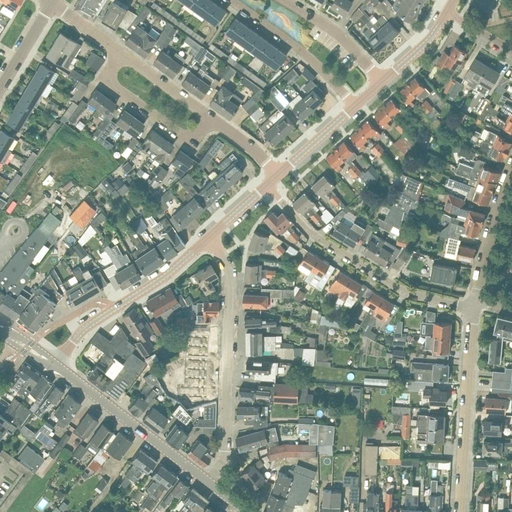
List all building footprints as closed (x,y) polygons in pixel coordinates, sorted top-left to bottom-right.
[(14,12),(21,0),(6,0),(0,10),(0,19),(1,20),(8,9),(14,12)] [(79,0),(76,7),(95,18),(105,0),(79,0)] [(114,0),(102,20),(116,28),(118,24),(127,30),(128,29),(138,15),(114,0)] [(202,0),(186,0),(186,1),(196,9),(202,0)] [(215,3),(210,0),(202,0),(196,9),(206,16),(215,3)] [(334,0),(331,6),(344,14),(353,0),(334,0)] [(378,0),(379,0),(380,1),(388,11),(393,6),(387,0),(378,0)] [(419,9),(404,0),(397,12),(412,20),(419,9)] [(403,0),(404,0),(419,9),(423,0),(403,0)] [(388,11),(380,1),(376,5),(384,14),(373,24),(389,41),(399,32),(386,18),(391,14),(388,11)] [(154,2),(151,6),(162,13),(164,9),(154,2)] [(225,11),(215,3),(206,16),(216,24),(225,11)] [(138,15),(128,29),(132,32),(126,42),(135,49),(148,32),(144,29),(146,25),(146,24),(143,22),(151,10),(145,5),(138,15)] [(174,17),(164,9),(162,13),(172,20),(174,17)] [(389,41),(373,24),(360,9),(353,14),(351,18),(355,22),(360,17),(369,27),(364,33),(379,50),(389,41)] [(185,24),(174,17),(172,20),(182,28),(185,24)] [(236,18),(230,26),(226,31),(237,38),(246,25),(236,18)] [(173,26),(169,23),(157,39),(148,32),(135,49),(145,56),(155,42),(159,45),(173,26)] [(195,31),(185,24),(182,28),(192,35),(195,31)] [(256,33),(246,25),(237,38),(247,46),(256,33)] [(174,26),(173,26),(159,45),(165,49),(172,39),(171,38),(177,30),(173,27),(174,26)] [(205,38),(195,31),(192,35),(202,42),(205,38)] [(60,32),(53,44),(74,56),(81,45),(60,32)] [(266,40),(256,33),(247,46),(257,53),(266,40)] [(180,47),(164,69),(173,76),(182,65),(181,64),(184,60),(184,58),(180,55),(184,50),(185,49),(192,40),(188,37),(180,47)] [(276,47),(266,40),(257,53),(267,60),(276,47)] [(196,42),(192,46),(198,51),(202,46),(196,42)] [(226,53),(212,43),(209,47),(223,57),(226,53)] [(74,56),(53,44),(46,55),(67,68),(74,56)] [(468,52),(455,44),(449,54),(444,51),(436,64),(447,70),(449,65),(460,71),(467,59),(464,58),(468,52)] [(216,56),(202,46),(194,57),(199,61),(204,55),(212,61),(216,56)] [(180,47),(172,57),(162,50),(154,62),(164,69),(180,47)] [(286,55),(276,47),(267,60),(277,68),(286,55)] [(92,52),(85,63),(97,70),(105,60),(92,52)] [(236,60),(226,53),(223,57),(233,64),(236,60)] [(475,59),(470,67),(464,78),(469,81),(467,84),(474,88),(487,66),(475,59)] [(246,68),(236,60),(233,64),(243,72),(246,68)] [(41,63),(34,75),(46,82),(53,71),(41,63)] [(230,66),(225,63),(217,73),(222,77),(223,77),(230,66)] [(191,71),(182,83),(192,90),(206,70),(208,67),(204,64),(201,68),(200,68),(196,75),(191,71)] [(236,70),(230,66),(223,77),(228,80),(236,70)] [(487,66),(474,88),(480,91),(479,93),(485,96),(499,73),(487,66)] [(256,75),(246,68),(243,72),(253,79),(256,75)] [(297,73),(293,68),(284,76),(288,81),(297,73)] [(69,74),(79,80),(87,85),(91,79),(83,75),(72,69),(69,74)] [(209,72),(206,70),(192,90),(202,97),(215,78),(208,73),(209,72)] [(34,75),(27,86),(39,94),(46,82),(34,75)] [(269,84),(256,75),(253,79),(266,88),(269,84)] [(509,79),(504,75),(495,90),(501,93),(501,92),(509,79)] [(255,84),(245,77),(241,82),(256,93),(242,105),(246,110),(255,102),(266,92),(255,84)] [(430,92),(416,77),(407,85),(416,95),(421,101),(430,92)] [(87,86),(87,85),(79,80),(75,87),(78,89),(71,97),(76,101),(87,86)] [(462,84),(456,80),(448,94),(454,98),(462,84)] [(322,92),(312,81),(304,88),(309,93),(303,98),(313,109),(323,100),(319,95),(322,92)] [(233,93),(223,85),(210,103),(220,110),(233,93)] [(290,102),(274,85),(270,89),(285,106),(289,103),(290,102)] [(416,95),(407,85),(398,93),(410,107),(414,104),(410,100),(416,95)] [(43,96),(39,94),(27,86),(20,98),(32,105),(36,107),(43,96)] [(96,89),(90,97),(87,101),(97,108),(106,96),(96,89)] [(285,106),(270,89),(266,92),(266,93),(267,94),(266,94),(280,111),(281,110),(285,106)] [(233,93),(220,110),(230,118),(243,100),(233,93)] [(299,94),(290,102),(289,103),(303,118),(313,109),(303,98),(303,99),(299,94)] [(511,99),(502,94),(498,101),(504,104),(502,108),(510,113),(508,116),(511,118),(511,99)] [(115,103),(105,96),(97,108),(92,115),(96,118),(101,111),(107,115),(115,103)] [(32,105),(20,98),(13,109),(25,117),(32,105)] [(405,112),(392,98),(383,106),(392,116),(397,112),(401,116),(405,112)] [(489,99),(487,98),(482,98),(475,110),(481,113),(486,105),(489,99)] [(86,103),(80,99),(67,118),(72,122),(86,103)] [(433,108),(426,99),(423,102),(423,103),(420,105),(423,110),(429,104),(433,108),(430,110),(433,108)] [(77,104),(73,101),(66,110),(70,113),(77,104)] [(259,107),(255,102),(246,110),(250,115),(259,107)] [(429,104),(423,110),(426,113),(433,108),(429,104)] [(495,116),(498,111),(486,105),(481,113),(478,118),(482,120),(488,112),(495,116)] [(392,116),(383,106),(374,114),(387,129),(390,125),(387,121),(392,116)] [(434,107),(430,110),(437,118),(441,115),(434,107)] [(25,117),(13,109),(6,121),(18,128),(25,117)] [(70,113),(66,110),(59,119),(64,122),(70,113)] [(124,110),(118,118),(116,121),(121,125),(118,131),(122,134),(134,117),(124,110)] [(295,125),(281,110),(280,111),(278,113),(276,110),(269,117),(275,124),(285,134),(295,125)] [(437,118),(430,110),(425,114),(432,122),(437,118)] [(494,121),(501,125),(510,130),(511,129),(511,118),(508,116),(505,121),(497,116),(494,121)] [(144,124),(134,117),(122,133),(127,137),(129,137),(132,133),(135,135),(144,124)] [(381,134),(368,119),(359,127),(368,138),(373,133),(377,138),(381,134)] [(110,120),(97,137),(96,139),(101,143),(116,124),(110,120)] [(59,124),(55,121),(48,130),(53,133),(59,124)] [(409,129),(402,121),(399,124),(406,132),(409,129)] [(285,134),(275,124),(265,133),(274,144),(285,134)] [(406,132),(399,124),(396,127),(403,134),(406,132)] [(368,138),(359,127),(350,135),(363,150),(367,147),(363,142),(368,138)] [(1,129),(0,131),(0,144),(11,151),(6,148),(13,137),(1,129)] [(131,159),(139,148),(144,151),(148,146),(152,150),(162,137),(152,129),(143,141),(142,143),(138,140),(127,155),(131,159)] [(53,133),(48,130),(41,140),(46,143),(53,133)] [(487,135),(485,140),(508,151),(511,143),(511,142),(505,139),(506,138),(489,130),(486,134),(487,135)] [(473,134),(470,141),(474,143),(478,137),(473,134)] [(395,142),(403,152),(412,145),(404,135),(395,142)] [(125,157),(127,155),(138,140),(133,136),(126,145),(121,154),(125,157)] [(162,137),(152,150),(148,155),(153,159),(154,157),(160,161),(164,156),(164,157),(173,145),(162,137)] [(216,139),(213,144),(223,151),(224,153),(214,161),(222,170),(232,182),(242,172),(234,163),(238,159),(230,151),(226,147),(216,139)] [(508,151),(485,140),(482,144),(479,149),(496,157),(497,156),(503,159),(504,159),(508,151)] [(357,155),(344,141),(335,149),(351,167),(348,169),(352,173),(358,168),(351,160),(357,155)] [(385,150),(378,142),(375,145),(382,153),(385,150)] [(11,151),(0,144),(0,160),(4,163),(11,151)] [(382,153),(375,145),(371,148),(378,156),(382,153)] [(461,147),(458,154),(472,159),(474,152),(470,150),(465,149),(461,147)] [(351,167),(335,149),(326,157),(339,171),(343,168),(339,164),(342,161),(349,168),(351,167)] [(180,150),(174,158),(172,161),(168,167),(174,170),(173,172),(178,176),(183,169),(184,170),(192,158),(180,150)] [(37,154),(32,151),(26,160),(31,163),(37,154)] [(210,158),(206,153),(203,158),(198,164),(202,169),(210,158)] [(415,161),(408,158),(407,161),(406,165),(403,172),(407,174),(410,167),(418,170),(421,164),(415,161)] [(486,162),(478,159),(477,158),(476,160),(477,160),(474,167),(471,167),(469,171),(469,172),(495,182),(499,171),(484,165),(486,162)] [(31,163),(26,160),(19,169),(24,173),(31,163)] [(161,167),(157,164),(143,182),(147,187),(153,178),(161,167)] [(363,170),(362,171),(358,175),(368,185),(380,175),(372,165),(364,172),(363,170)] [(153,178),(159,182),(167,172),(161,167),(153,178)] [(476,185),(475,187),(491,193),(494,185),(495,182),(469,172),(458,167),(457,167),(455,173),(470,178),(468,182),(476,185)] [(358,168),(352,173),(355,177),(353,179),(359,185),(352,191),(357,196),(363,191),(368,186),(358,175),(361,172),(358,168)] [(212,179),(222,191),(232,182),(222,170),(217,174),(214,171),(212,171),(208,175),(212,179)] [(407,174),(403,172),(402,175),(399,185),(398,189),(410,195),(414,178),(406,176),(407,174)] [(21,176),(16,173),(10,182),(15,185),(21,176)] [(187,173),(183,177),(191,186),(196,182),(187,173)] [(324,174),(318,180),(339,203),(343,208),(345,206),(346,207),(346,206),(335,194),(335,193),(332,189),(335,186),(324,174)] [(393,183),(399,185),(402,175),(396,174),(393,183)] [(183,177),(179,181),(189,192),(184,196),(188,201),(183,205),(193,217),(203,208),(194,197),(198,193),(191,186),(183,177)] [(216,196),(218,198),(224,193),(222,191),(212,179),(201,188),(212,200),(216,196)] [(106,180),(102,184),(110,192),(114,188),(106,180)] [(339,203),(318,180),(312,186),(322,198),(326,194),(330,199),(330,198),(337,205),(339,203)] [(491,193),(475,187),(458,181),(456,187),(467,191),(466,196),(488,203),(491,193)] [(15,185),(10,182),(3,191),(8,194),(15,185)] [(129,189),(124,183),(117,189),(117,190),(122,196),(129,189)] [(174,195),(168,189),(161,196),(156,191),(152,194),(156,200),(159,205),(163,210),(168,207),(165,202),(174,195)] [(305,192),(299,197),(324,226),(328,223),(334,217),(327,210),(320,216),(316,212),(316,211),(312,207),(316,203),(305,192)] [(482,224),(485,214),(472,211),(472,210),(463,207),(465,200),(453,195),(449,193),(444,208),(449,210),(458,212),(457,217),(466,220),(482,224)] [(152,194),(147,198),(159,214),(163,210),(159,205),(156,200),(152,194)] [(324,226),(299,197),(292,203),(303,215),(306,218),(310,215),(311,216),(317,222),(319,221),(324,226)] [(84,200),(69,216),(82,227),(96,211),(84,200)] [(193,217),(183,205),(172,215),(183,226),(193,217)] [(334,217),(328,223),(335,228),(333,232),(336,234),(335,236),(340,239),(342,238),(343,239),(354,221),(344,215),(349,209),(346,207),(345,206),(343,208),(343,209),(334,217)] [(404,211),(394,206),(392,210),(390,209),(384,220),(387,222),(394,225),(400,228),(402,219),(403,213),(404,211)] [(272,210),(264,217),(278,232),(279,232),(282,235),(288,229),(292,233),(289,235),(295,242),(298,239),(278,216),(272,210)] [(283,211),(278,216),(298,239),(300,238),(294,231),(295,231),(290,226),(294,223),(283,211)] [(0,271),(0,301),(5,295),(14,300),(15,298),(16,298),(23,288),(30,276),(35,269),(28,265),(48,236),(61,220),(49,212),(37,227),(36,226),(0,271)] [(403,213),(402,219),(411,222),(413,216),(403,213)] [(157,230),(163,226),(159,220),(157,222),(150,215),(145,218),(151,226),(161,241),(157,243),(167,258),(176,252),(164,234),(161,236),(157,230)] [(95,217),(90,224),(96,232),(97,232),(99,234),(102,231),(97,225),(100,222),(95,217)] [(145,231),(137,219),(132,222),(140,234),(145,231)] [(363,223),(356,219),(354,221),(343,239),(345,240),(345,242),(349,245),(351,244),(354,245),(368,223),(364,221),(363,223)] [(482,224),(466,220),(465,225),(450,221),(447,232),(443,230),(447,232),(446,237),(458,239),(461,231),(466,232),(466,231),(477,234),(478,231),(479,231),(480,231),(482,224)] [(176,231),(174,232),(168,223),(163,226),(157,230),(161,236),(164,234),(176,252),(185,245),(176,231)] [(96,232),(90,224),(77,240),(82,246),(83,246),(82,245),(96,232)] [(134,238),(129,230),(126,232),(135,246),(141,242),(137,236),(134,238)] [(441,234),(439,239),(448,241),(445,256),(456,258),(456,257),(473,261),(475,248),(459,244),(460,240),(458,240),(458,239),(446,237),(447,232),(443,230),(442,230),(441,234)] [(269,237),(254,231),(251,239),(271,247),(273,243),(267,241),(269,237)] [(399,236),(397,244),(407,247),(409,239),(399,236)] [(381,237),(377,243),(371,239),(363,251),(374,258),(385,239),(381,237)] [(60,238),(52,247),(62,255),(70,246),(60,238)] [(107,245),(101,239),(98,242),(103,248),(107,245)] [(271,247),(251,239),(248,247),(263,252),(264,248),(270,250),(271,247)] [(401,249),(385,239),(374,258),(384,264),(388,259),(393,262),(401,249)] [(143,244),(141,242),(135,246),(137,249),(139,251),(142,249),(154,267),(163,260),(153,246),(149,249),(145,243),(143,244)] [(116,244),(109,247),(116,255),(131,281),(140,276),(132,262),(131,263),(125,253),(122,255),(116,244)] [(280,244),(274,248),(280,255),(285,250),(280,244)] [(116,255),(109,248),(107,245),(103,248),(109,254),(114,263),(103,269),(115,290),(121,286),(122,286),(131,281),(116,255)] [(294,257),(298,249),(289,245),(285,252),(294,257)] [(404,247),(392,267),(399,271),(405,261),(407,262),(414,250),(407,248),(404,247)] [(139,251),(137,249),(131,252),(135,258),(135,259),(144,273),(154,267),(142,249),(139,251)] [(302,260),(300,262),(311,269),(319,257),(308,250),(302,260)] [(307,273),(303,279),(305,279),(310,282),(314,276),(320,280),(317,284),(322,288),(327,279),(330,275),(335,267),(319,257),(311,269),(308,274),(307,273)] [(262,264),(246,263),(245,272),(275,274),(276,271),(267,271),(267,269),(261,269),(262,264)] [(433,263),(431,273),(429,283),(430,283),(430,281),(453,285),(452,287),(453,287),(457,268),(433,263)] [(210,264),(194,273),(204,291),(212,286),(209,280),(217,275),(210,264)] [(79,266),(72,270),(78,282),(87,296),(100,289),(99,288),(107,284),(99,270),(91,274),(87,267),(82,271),(79,266)] [(328,289),(339,296),(351,277),(340,270),(328,289)] [(275,276),(275,274),(245,272),(245,280),(260,281),(261,276),(266,277),(267,276),(275,276)] [(19,316),(19,317),(36,330),(62,295),(63,295),(56,289),(57,287),(55,283),(49,273),(41,283),(41,284),(39,287),(38,288),(37,288),(34,292),(36,294),(25,309),(19,316)] [(367,287),(351,277),(339,296),(332,308),(337,311),(345,298),(353,303),(357,298),(359,299),(367,287)] [(61,283),(59,284),(60,286),(64,293),(66,291),(74,304),(87,296),(78,282),(71,286),(67,279),(61,283)] [(170,287),(146,302),(154,316),(170,307),(172,309),(180,305),(182,308),(187,305),(181,295),(176,298),(170,287)] [(14,300),(6,313),(15,318),(17,314),(20,310),(31,294),(27,291),(23,288),(16,298),(15,298),(14,300)] [(281,298),(281,296),(294,297),(294,290),(262,288),(261,294),(244,293),(243,305),(267,306),(268,297),(281,298)] [(294,297),(293,300),(299,302),(301,300),(302,300),(306,293),(299,289),(295,296),(294,297)] [(373,290),(365,302),(371,306),(360,325),(365,328),(384,297),(373,290)] [(5,295),(0,301),(0,308),(6,313),(14,300),(5,295)] [(395,304),(384,297),(365,328),(363,331),(367,333),(377,317),(384,321),(395,304)] [(203,301),(203,302),(196,302),(195,313),(197,313),(196,320),(210,321),(210,314),(218,314),(218,301),(203,301)] [(330,309),(323,306),(321,310),(322,311),(328,314),(330,309)] [(138,315),(134,308),(122,316),(133,334),(135,333),(140,340),(134,344),(142,355),(153,348),(145,337),(153,332),(141,314),(138,315)] [(312,308),(310,322),(319,324),(321,315),(321,312),(312,308)] [(426,320),(426,323),(427,323),(427,330),(431,331),(430,335),(433,335),(450,337),(451,323),(444,322),(444,321),(442,321),(442,322),(435,322),(435,312),(427,310),(426,320)] [(261,315),(255,315),(245,316),(245,327),(270,326),(270,330),(290,333),(291,326),(281,325),(277,325),(276,319),(261,319),(261,315)] [(319,324),(318,332),(326,333),(327,325),(335,326),(336,321),(328,319),(328,317),(321,315),(319,324)] [(511,339),(511,334),(511,318),(497,315),(494,331),(493,337),(497,337),(502,337),(511,339)] [(157,317),(155,319),(149,322),(152,326),(159,337),(166,332),(157,317)] [(175,325),(178,326),(187,326),(187,318),(176,318),(175,325)] [(89,369),(87,373),(88,374),(87,376),(87,377),(103,389),(131,352),(135,346),(126,339),(127,338),(126,335),(120,327),(110,341),(98,331),(97,331),(90,341),(105,352),(101,358),(109,365),(105,370),(96,364),(91,371),(89,369)] [(173,329),(163,335),(165,338),(175,332),(173,329)] [(263,331),(256,331),(246,331),(247,342),(276,342),(276,341),(276,335),(263,335),(263,331)] [(402,333),(395,332),(393,341),(392,344),(405,345),(406,333),(402,333)] [(186,335),(186,345),(206,346),(206,336),(186,335)] [(426,335),(425,349),(432,349),(439,350),(449,351),(450,337),(433,335),(430,335),(426,335)] [(489,361),(499,362),(500,362),(502,338),(497,337),(493,337),(491,337),(489,361)] [(280,347),(280,341),(276,341),(276,342),(247,342),(247,353),(263,353),(263,349),(276,349),(276,347),(280,347)] [(186,345),(186,355),(206,356),(206,346),(186,345)] [(304,348),(302,364),(314,365),(314,364),(315,361),(315,359),(316,349),(316,348),(315,348),(309,348),(304,348)] [(316,349),(315,359),(323,360),(324,349),(316,349)] [(393,349),(392,356),(405,358),(406,351),(393,349)] [(131,352),(103,389),(116,399),(122,391),(144,362),(131,352)] [(150,367),(149,368),(154,366),(160,362),(154,353),(145,359),(150,367)] [(186,359),(185,368),(205,369),(206,359),(186,359)] [(246,369),(246,372),(261,373),(261,379),(275,380),(276,374),(277,374),(278,362),(246,359),(247,363),(246,363),(245,369),(246,369)] [(21,384),(33,368),(25,362),(16,373),(5,390),(10,394),(12,391),(16,389),(19,391),(23,386),(21,384)] [(412,362),(411,370),(415,371),(423,371),(423,381),(433,381),(434,381),(434,380),(434,377),(447,378),(448,377),(450,377),(450,371),(448,371),(449,364),(439,364),(434,363),(434,364),(412,362)] [(510,388),(511,381),(511,367),(505,367),(505,372),(493,371),(492,386),(510,388)] [(41,373),(33,368),(21,384),(23,386),(19,391),(26,396),(30,391),(25,387),(28,383),(32,385),(41,373)] [(185,368),(185,377),(205,378),(205,369),(185,368)] [(134,400),(128,408),(137,415),(144,406),(152,396),(157,391),(154,389),(156,387),(160,385),(158,380),(153,373),(144,378),(148,384),(146,384),(139,394),(134,400)] [(36,383),(29,392),(37,398),(34,402),(37,405),(40,401),(40,400),(47,390),(53,382),(46,377),(42,375),(36,383)] [(185,377),(185,387),(205,387),(205,378),(185,377)] [(408,380),(407,389),(425,390),(425,387),(429,388),(433,388),(433,381),(423,381),(420,380),(414,380),(408,380)] [(48,391),(33,412),(36,414),(39,416),(44,409),(51,400),(55,403),(58,399),(64,391),(54,383),(48,391)] [(274,397),(274,401),(313,403),(313,394),(307,394),(308,386),(306,384),(275,383),(275,386),(274,397)] [(240,387),(239,398),(248,399),(255,400),(255,396),(269,398),(269,397),(274,397),(275,386),(259,384),(258,389),(241,387),(240,387)] [(179,386),(179,399),(191,400),(190,402),(203,402),(203,397),(205,397),(205,387),(185,387),(179,386)] [(431,403),(436,403),(446,404),(447,391),(439,391),(439,388),(433,388),(429,388),(425,387),(425,390),(424,395),(431,395),(431,403)] [(505,411),(506,398),(511,398),(511,393),(498,392),(498,397),(486,397),(486,410),(505,411)] [(74,398),(68,394),(53,413),(60,417),(74,398)] [(157,400),(152,396),(144,406),(149,410),(142,419),(157,431),(167,418),(152,406),(157,400)] [(352,396),(352,406),(359,406),(360,397),(352,396)] [(33,412),(32,411),(15,398),(2,415),(1,416),(16,427),(19,429),(33,412)] [(81,403),(74,398),(60,417),(56,422),(63,427),(81,403)] [(204,404),(203,415),(215,415),(216,401),(204,404)] [(179,402),(172,411),(180,417),(165,437),(177,446),(188,432),(181,427),(191,415),(186,409),(179,402)] [(267,406),(260,406),(237,406),(237,417),(245,417),(245,423),(253,423),(254,428),(256,427),(267,425),(267,406)] [(408,407),(392,406),(392,411),(403,412),(403,425),(410,426),(410,407),(408,407)] [(88,412),(82,420),(73,432),(83,439),(92,427),(98,419),(88,412)] [(2,415),(0,414),(0,436),(6,429),(11,433),(16,427),(1,416),(2,415)] [(419,414),(419,420),(418,426),(428,427),(444,428),(445,415),(419,414)] [(193,426),(188,432),(190,434),(197,426),(205,427),(210,427),(215,427),(215,415),(203,415),(203,418),(199,418),(193,426)] [(484,432),(494,433),(501,433),(502,426),(507,426),(507,419),(495,419),(495,421),(485,420),(484,432)] [(45,420),(39,428),(40,429),(48,434),(54,426),(45,420)] [(113,431),(103,423),(89,441),(99,449),(113,431)] [(333,444),(335,425),(319,424),(318,444),(333,444)] [(428,427),(418,426),(417,442),(427,443),(427,439),(443,440),(444,428),(428,427)] [(238,437),(236,438),(240,449),(265,441),(267,447),(279,444),(274,427),(238,437)] [(119,431),(116,435),(105,449),(119,460),(133,442),(119,431)] [(65,432),(49,455),(53,458),(70,436),(65,432)] [(202,443),(197,439),(186,453),(204,467),(215,453),(202,443)] [(508,447),(511,447),(511,442),(502,442),(484,440),(483,452),(492,453),(492,456),(500,457),(500,453),(507,454),(508,447)] [(85,447),(80,443),(72,454),(77,458),(85,447)] [(279,444),(267,447),(270,456),(271,460),(286,456),(316,457),(316,443),(282,443),(279,444)] [(364,473),(377,473),(377,458),(378,445),(366,444),(364,473)] [(27,445),(18,456),(21,458),(19,461),(34,472),(36,470),(45,459),(27,445)] [(0,511),(4,511),(34,472),(19,461),(1,448),(0,450),(0,454),(5,458),(4,459),(22,473),(23,472),(26,474),(24,477),(23,476),(0,506),(0,511)] [(126,475),(120,483),(125,487),(132,479),(130,478),(148,454),(140,448),(134,456),(130,460),(133,463),(125,474),(126,475)] [(132,479),(135,482),(144,470),(147,473),(156,460),(148,454),(130,478),(132,479)] [(263,462),(261,459),(240,474),(252,489),(265,479),(257,469),(265,463),(263,462)] [(487,461),(474,460),(474,468),(487,469),(487,461)] [(168,469),(160,463),(150,476),(153,478),(145,489),(150,493),(168,469)] [(176,475),(168,469),(150,493),(144,501),(142,504),(152,511),(156,507),(160,501),(155,497),(164,486),(167,488),(176,475)] [(313,477),(289,469),(287,475),(278,472),(264,511),(265,511),(290,511),(294,502),(296,503),(297,502),(298,503),(300,502),(303,504),(308,492),(313,477)] [(352,476),(351,486),(350,502),(359,502),(359,486),(358,486),(359,476),(352,476)] [(101,490),(108,481),(103,477),(96,486),(101,490)] [(183,481),(178,477),(162,499),(156,507),(159,510),(163,506),(164,507),(167,502),(168,503),(175,494),(179,497),(188,485),(182,481),(183,481)] [(431,479),(431,481),(429,510),(425,509),(425,511),(435,511),(437,484),(437,480),(431,479)] [(394,484),(387,484),(385,511),(397,511),(398,500),(393,500),(394,484)] [(437,484),(435,511),(445,511),(446,511),(442,510),(443,485),(437,484)] [(192,487),(186,495),(182,500),(185,502),(177,511),(185,511),(200,493),(192,487)] [(143,493),(138,489),(132,497),(138,501),(143,493)] [(320,510),(319,511),(330,511),(331,490),(326,490),(323,490),(322,504),(320,503),(320,510)] [(331,490),(330,511),(340,511),(341,505),(342,491),(337,491),(331,490)] [(363,502),(362,511),(372,511),(374,494),(374,491),(368,491),(367,502),(363,502)] [(198,511),(208,499),(200,493),(185,511),(193,511),(195,510),(198,511)] [(383,511),(383,507),(378,507),(379,494),(374,494),(372,511),(383,511)] [(400,511),(411,511),(412,494),(406,494),(405,508),(401,508),(400,511)] [(418,494),(412,494),(411,511),(421,511),(422,509),(417,509),(418,494)] [(483,511),(484,495),(478,494),(476,511),(483,511)] [(504,497),(503,501),(503,508),(498,508),(497,511),(508,511),(509,498),(504,497)]
